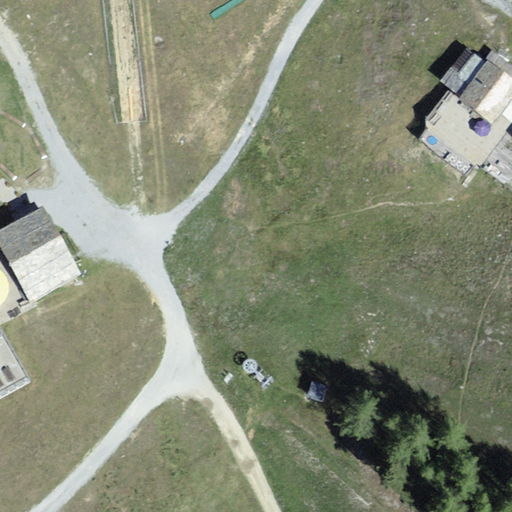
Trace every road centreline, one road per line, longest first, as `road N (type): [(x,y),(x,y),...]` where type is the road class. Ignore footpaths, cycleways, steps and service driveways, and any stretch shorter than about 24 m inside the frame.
road 1 (track): [(136,243),(213,180),(248,132),(286,46),(318,0)]
road 2 (track): [(136,243),(79,201),(0,24)]
road 3 (track): [(136,243),(120,0)]
road 4 (track): [(186,359),(35,511)]
road 5 (track): [(267,511),(186,359)]
road 6 (track): [(186,359),(174,301),(136,243)]
